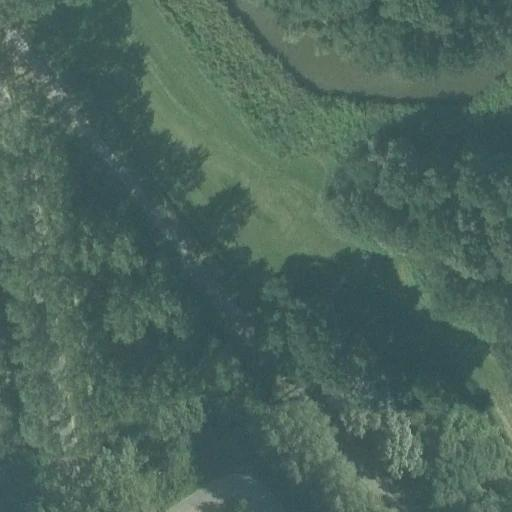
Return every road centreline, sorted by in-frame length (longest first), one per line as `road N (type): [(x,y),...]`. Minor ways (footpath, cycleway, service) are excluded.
road 1 (unknown): [(381,511),(21,65),(22,48)]
road 2 (tertiary): [(79,511),(15,136),(0,101)]
